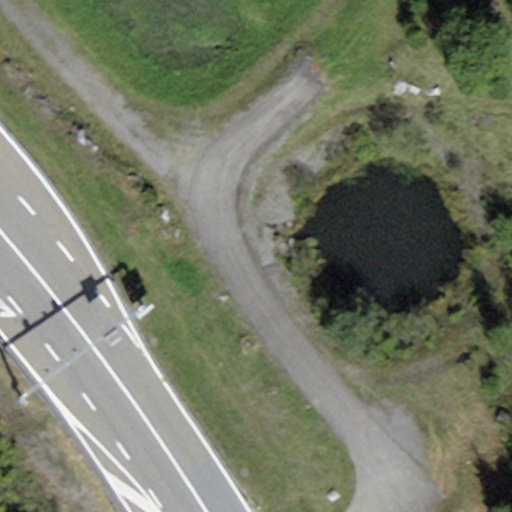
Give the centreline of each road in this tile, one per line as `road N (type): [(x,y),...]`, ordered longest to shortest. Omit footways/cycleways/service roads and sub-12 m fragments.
road 1 (track): [(9,0),(114,122),(152,153),(186,165),(207,187),(228,262),(386,474),(385,511)]
road 2 (primary): [(0,229),(105,355),(205,511)]
road 3 (track): [(207,187),(220,161),(324,65)]
